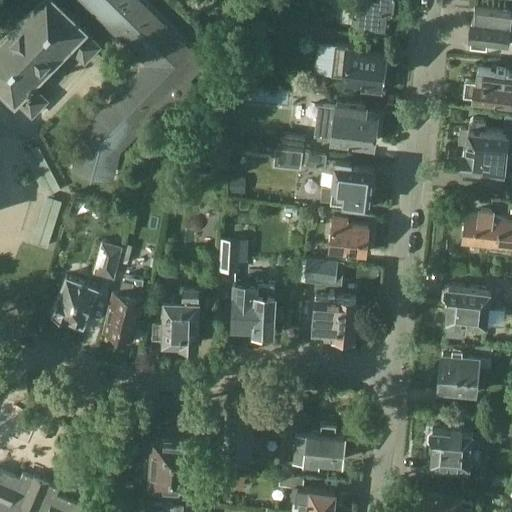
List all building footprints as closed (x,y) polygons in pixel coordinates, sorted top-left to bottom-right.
[(16,0),(7,10),(4,6),(0,9),(0,90),(2,88),(15,100),(15,99),(32,114),(46,99),(30,84),(68,45),(84,61),(99,46),(83,30),(84,29),(53,0),(16,0)] [(83,130),(72,168),(112,179),(119,150),(163,106),(165,107),(167,108),(170,109),(172,110),(175,110),(177,110),(180,109),(182,108),(184,107),(187,106),(189,104),(190,103),(192,101),(193,98),(194,96),(195,94),(195,91),(195,88),(195,86),(195,83),(194,81),(193,79),(191,77),(204,63),(140,0),(82,0),(147,64),(83,130)] [(245,0),(245,2),(266,7),(284,13),(289,0),(288,0),(245,0)] [(372,32),(387,33),(388,23),(389,24),(391,7),(393,8),(393,0),(343,0),(343,1),(341,18),(351,19),(351,20),(373,22),(372,32)] [(507,38),(511,38),(511,11),(511,12),(511,11),(475,6),(473,17),(472,17),(470,34),(471,34),(469,45),(486,47),(488,37),(507,39),(507,38)] [(257,26),(280,32),(284,17),(261,11),(257,26)] [(315,72),(331,73),(343,75),(343,76),(364,78),(363,89),(382,91),(383,80),(384,81),(388,53),(360,49),(361,45),(347,43),(347,44),(319,40),(315,72)] [(474,96),(511,100),(511,69),(478,66),(477,79),(476,79),(465,78),(463,94),(474,95),(474,96)] [(365,103),(319,97),(316,118),(334,120),(332,137),(372,142),(375,125),(378,123),(379,116),(376,113),(376,111),(364,109),(365,103)] [(511,112),(505,112),(504,129),(486,127),(486,121),(484,117),(473,116),(470,119),(470,125),(469,125),(469,126),(460,125),(459,139),(467,140),(466,146),(464,145),(462,163),(464,163),(463,173),(480,175),(481,165),(504,167),(506,143),(511,143),(511,112)] [(303,150),(306,133),(283,130),(281,145),(293,147),(293,149),(303,150)] [(307,152),(309,152),(309,151),(275,147),(274,160),(273,164),(301,167),(302,162),(306,163),(307,152)] [(306,164),(324,166),(325,154),(309,152),(307,152),(306,163),(306,164)] [(320,198),(330,199),(330,201),(370,206),(374,167),(349,164),(350,161),(335,159),(332,185),(321,183),(320,198)] [(308,220),(317,222),(318,207),(310,206),(308,220)] [(467,211),(466,226),(462,227),(461,234),(464,237),(464,238),(500,242),(511,243),(511,217),(503,216),(492,214),(492,208),(481,207),(481,213),(467,211)] [(329,249),(364,253),(365,250),(367,249),(368,243),(366,239),(368,223),(347,220),(348,216),(333,214),(329,249)] [(222,238),(222,261),(241,266),(241,262),(249,262),(249,239),(222,238)] [(102,241),(94,274),(115,279),(123,246),(102,241)] [(199,250),(198,278),(218,278),(218,250),(199,250)] [(304,275),(334,279),(337,259),(307,256),(304,275)] [(52,311),(83,324),(97,286),(66,274),(52,311)] [(129,335),(132,335),(141,297),(130,294),(133,282),(123,279),(120,291),(114,290),(105,328),(116,331),(117,335),(126,337),(129,335)] [(254,329),(272,331),(274,293),(273,293),(274,282),(234,280),(234,290),(233,290),(231,325),(254,326),(254,329)] [(490,287),(448,283),(444,286),(443,292),(447,297),(447,300),(448,301),(446,317),(447,317),(446,327),(462,329),(464,319),(487,321),(489,304),(500,305),(501,290),(490,288),(490,287)] [(179,341),(198,342),(199,298),(198,298),(199,286),(183,285),(182,297),(164,296),(163,320),(153,320),(152,336),(162,336),(162,340),(179,340),(179,341)] [(315,292),(313,316),(314,316),(313,327),(335,329),(335,332),(354,334),(355,322),(365,323),(366,307),(356,306),(357,295),(334,294),(334,289),(329,288),(329,293),(315,292)] [(439,388),(475,392),(478,363),(491,364),(491,357),(442,352),(439,388)] [(299,413),(294,458),(305,459),(305,460),(318,461),(319,458),(341,461),(344,434),(335,433),(336,424),(321,422),(320,432),(308,431),(310,415),(299,413)] [(222,450),(222,461),(250,463),(251,451),(251,449),(261,449),(262,435),(252,434),(253,415),(227,414),(226,437),(223,437),(222,450)] [(511,420),(497,420),(496,433),(511,433),(511,420)] [(43,424),(39,433),(52,439),(56,429),(43,424)] [(428,438),(431,442),(431,443),(433,443),(431,459),(432,459),(431,469),(467,473),(468,463),(469,463),(471,445),(483,446),(484,431),(472,430),(472,429),(461,428),(461,425),(452,424),(452,427),(432,426),(432,427),(428,430),(428,438)] [(145,460),(144,475),(153,475),(152,490),(170,491),(170,480),(175,480),(174,494),(191,495),(192,481),(195,438),(155,435),(154,460),(145,460)] [(0,511),(79,511),(83,504),(57,493),(59,487),(49,483),(49,481),(34,475),(33,476),(23,472),(20,477),(0,468),(0,511)] [(218,485),(243,487),(244,474),(219,472),(218,485)] [(299,502),(298,511),(303,511),(336,511),(337,507),(334,507),(336,491),(310,488),(301,487),(298,486),(299,477),(280,474),(279,485),(292,487),(291,498),(294,502),(299,502)] [(471,511),(472,499),(462,498),(462,496),(429,492),(428,510),(425,510),(424,511),(422,511),(471,511)] [(171,501),(170,511),(190,511),(191,502),(171,501)]
